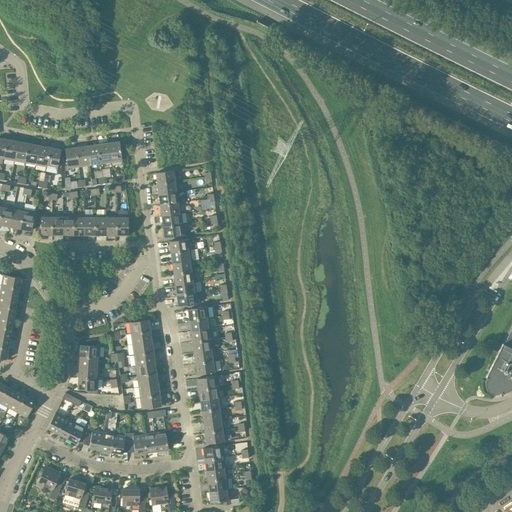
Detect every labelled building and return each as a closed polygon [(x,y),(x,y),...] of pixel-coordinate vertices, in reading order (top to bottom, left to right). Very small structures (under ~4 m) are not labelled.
[(4,159),(14,161),(18,141),(7,139),(4,159)] [(14,161),(25,163),(28,143),(18,141),(14,161)] [(108,143),(111,162),(122,161),(119,141),(108,143)] [(25,163),(35,165),(39,145),(28,143),(25,163)] [(97,144),(100,164),(111,162),(108,143),(97,144)] [(87,146),(89,165),(100,164),(97,144),(87,146)] [(35,165),(46,167),(50,147),(39,145),(35,165)] [(76,147),(79,167),(89,165),(87,146),(76,147)] [(46,167),(57,169),(61,149),(50,147),(46,167)] [(65,149),(67,168),(79,167),(76,147),(65,149)] [(155,173),(157,184),(176,181),(175,170),(155,173)] [(157,184),(158,194),(178,192),(176,181),(157,184)] [(158,194),(160,205),(179,202),(178,192),(158,194)] [(160,205),(161,216),(181,213),(179,202),(160,205)] [(0,217),(0,224),(9,227),(13,207),(2,205),(0,217)] [(9,227),(20,229),(24,209),(13,207),(9,227)] [(20,229),(31,231),(35,211),(24,209),(20,229)] [(161,216),(163,227),(182,224),(181,213),(161,216)] [(40,235),(52,235),(52,215),(41,215),(40,235)] [(52,235),(63,235),(63,215),(52,215),(52,235)] [(63,235),(73,235),(74,215),(63,215),(63,235)] [(73,235),(84,235),(84,215),(74,215),(73,235)] [(84,235),(95,235),(95,216),(84,215),(84,235)] [(95,235),(106,235),(106,216),(95,216),(95,235)] [(106,235),(117,235),(117,216),(106,216),(106,235)] [(117,235),(128,235),(128,216),(117,216),(117,235)] [(163,227),(164,238),(184,235),(182,224),(163,227)] [(169,241),(171,252),(190,250),(188,239),(169,241)] [(171,252),(172,263),(191,260),(190,250),(171,252)] [(172,263),(174,274),(193,271),(191,260),(172,263)] [(174,274),(175,285),(194,282),(193,271),(174,274)] [(1,285),(19,289),(21,278),(3,275),(1,285)] [(175,285),(177,295),(196,293),(194,282),(175,285)] [(0,290),(0,295),(17,299),(19,289),(1,285),(0,290)] [(177,295),(178,306),(197,304),(196,293),(177,295)] [(0,305),(15,309),(17,299),(0,295),(0,305)] [(0,316),(13,319),(15,309),(0,305),(0,316)] [(188,309),(189,320),(208,318),(207,306),(188,309)] [(0,326),(12,329),(13,319),(0,316),(0,326)] [(189,320),(191,331),(210,328),(208,318),(189,320)] [(129,322),(131,333),(150,331),(148,319),(129,322)] [(0,336),(10,339),(12,329),(0,326),(0,336)] [(191,331),(192,342),(211,339),(210,328),(191,331)] [(487,377),(486,380),(486,381),(485,381),(485,382),(485,383),(485,384),(485,385),(485,386),(485,387),(486,388),(486,389),(487,390),(487,391),(489,392),(490,393),(491,393),(493,394),(495,394),(496,393),(498,393),(501,391),(502,393),(511,388),(511,328),(504,344),(502,344),(494,359),(486,376),(487,377)] [(131,333),(132,344),(151,341),(150,331),(131,333)] [(0,347),(8,349),(10,339),(0,336),(0,347)] [(192,342),(194,353),(213,350),(211,339),(192,342)] [(132,344),(134,355),(153,352),(151,341),(132,344)] [(79,356),(99,357),(100,346),(80,345),(79,356)] [(194,353),(195,363),(214,361),(213,350),(194,353)] [(134,355),(135,366),(155,363),(153,352),(134,355)] [(79,367),(98,368),(99,357),(79,356),(79,367)] [(195,363),(197,374),(216,372),(214,361),(195,363)] [(135,366),(137,376),(156,373),(155,363),(135,366)] [(78,378),(98,379),(98,368),(79,367),(78,378)] [(137,376),(138,387),(158,384),(156,373),(137,376)] [(197,378),(199,390),(218,387),(216,376),(197,378)] [(77,389),(97,390),(98,379),(78,378),(77,389)] [(138,387),(140,398),(159,395),(158,384),(138,387)] [(0,400),(0,403),(8,408),(16,392),(8,387),(0,400)] [(199,390),(200,400),(219,398),(218,387),(199,390)] [(8,408),(17,413),(25,396),(16,392),(8,408)] [(62,398),(74,404),(77,399),(65,392),(62,398)] [(140,398),(142,409),(161,406),(159,395),(140,398)] [(17,413),(26,418),(35,401),(25,396),(17,413)] [(200,400),(202,411),(221,408),(219,398),(200,400)] [(202,411),(203,422),(222,419),(221,408),(202,411)] [(151,411),(152,418),(166,416),(165,410),(151,411)] [(47,428),(57,433),(65,417),(55,412),(47,428)] [(57,433),(66,438),(75,422),(65,417),(57,433)] [(203,422),(205,432),(224,430),(222,419),(203,422)] [(77,442),(83,444),(90,426),(85,424),(84,427),(75,422),(66,438),(76,444),(77,442)] [(89,448),(100,450),(103,432),(93,430),(94,427),(90,426),(83,444),(89,446),(89,448)] [(205,432),(206,444),(225,441),(224,430),(205,432)] [(154,433),(157,451),(168,449),(166,431),(154,433)] [(0,445),(4,447),(9,437),(0,432),(0,445)] [(100,450),(111,452),(114,434),(103,432),(100,450)] [(122,452),(128,452),(129,433),(124,433),(124,436),(114,434),(111,452),(122,454),(122,452)] [(135,452),(135,454),(146,453),(144,434),(134,436),(133,433),(129,433),(128,452),(135,452)] [(144,434),(146,453),(157,451),(154,433),(144,434)] [(204,459),(224,457),(222,446),(203,448),(204,459)] [(206,470),(225,467),(224,457),(204,459),(206,470)] [(207,481),(227,478),(225,467),(206,470),(207,481)] [(49,497),(55,500),(62,484),(56,482),(59,475),(44,468),(37,483),(45,486),(43,490),(50,493),(49,497)] [(78,507),(84,509),(89,493),(83,491),(85,483),(69,478),(64,494),(72,497),(71,501),(79,503),(78,507)] [(209,492),(228,489),(227,478),(207,481),(209,492)] [(107,511),(114,511),(117,497),(111,496),(112,488),(95,486),(93,502),(101,503),(100,507),(108,508),(107,511)] [(168,507),(169,511),(175,510),(173,493),(167,494),(166,486),(149,488),(152,505),(160,504),(160,508),(168,507)] [(138,511),(145,511),(145,497),(139,497),(139,489),(122,489),(122,506),(130,506),(130,510),(138,510),(138,511)] [(224,501),(224,505),(230,504),(228,489),(209,492),(210,503),(224,501)] [(511,511),(511,501),(503,507),(505,509),(503,510),(504,511),(511,511)]
